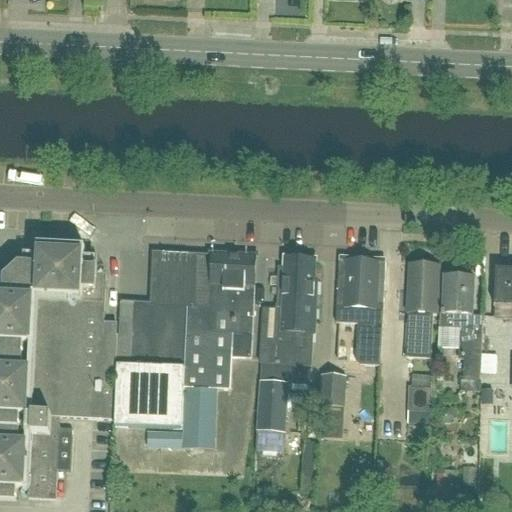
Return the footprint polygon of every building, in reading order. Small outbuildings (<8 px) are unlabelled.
[(60,421),(114,424),(118,338),(104,338),(107,277),(98,277),(98,270),(98,261),(85,261),(86,251),(38,249),(38,258),(25,258),(24,267),(20,267),(4,281),(4,286),(0,285),(0,503),(16,504),(16,491),(29,492),(29,502),(56,504),(58,474),(71,475),(73,433),(60,433),(60,421)] [(185,392),(218,394),(231,394),(233,362),(252,363),(255,302),(254,302),(255,284),(256,260),(212,257),(212,261),(156,258),(153,309),(121,307),(118,369),(115,431),(183,434),(184,392),(185,392)] [(263,367),(310,370),(311,370),(314,326),(316,326),(318,285),(315,284),(316,264),(285,262),(285,271),(279,271),(277,313),(264,312),(261,367),(263,367)] [(385,267),(378,267),(340,265),(336,327),(357,328),(355,365),(361,369),(380,370),(385,267)] [(437,319),(439,270),(439,269),(410,268),(406,361),(430,362),(432,318),(437,319)] [(511,273),(496,273),(494,322),(511,323),(511,273)] [(481,385),(482,344),(481,344),(482,319),(473,319),(474,283),(446,282),(445,316),(439,316),(439,331),(459,332),(458,363),(464,363),(463,384),(481,385)] [(308,389),(310,370),(263,367),(262,385),(259,385),(255,456),(283,458),(284,437),(285,437),(289,387),(308,389)] [(345,411),(346,380),(321,378),(319,409),(345,411)] [(183,453),(216,454),(218,394),(185,392),(183,453)] [(409,414),(408,427),(431,428),(432,415),(409,414)] [(438,483),(436,500),(451,501),(452,484),(438,483)]
